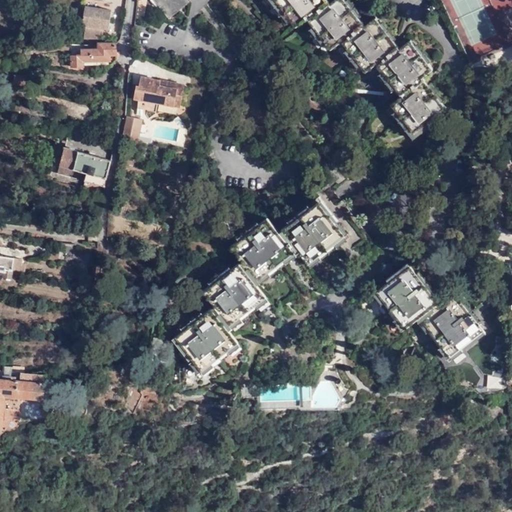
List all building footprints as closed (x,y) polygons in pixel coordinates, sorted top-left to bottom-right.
[(137,0),(135,17),(144,18),(146,0),(137,0)] [(184,0),(159,0),(169,12),(184,0)] [(387,107),(409,135),(418,128),(420,131),(432,123),(430,120),(444,109),(424,83),(419,78),(431,69),(408,40),(398,49),(393,42),(375,18),(364,26),(344,0),(334,0),(330,3),(327,0),(273,0),(293,27),(305,19),(329,51),(339,43),(362,74),(373,66),(398,99),(387,107)] [(83,38),(102,38),(103,28),(108,28),(111,9),(84,5),(82,25),(85,25),(83,38)] [(115,54),(115,44),(100,44),(100,46),(98,46),(98,48),(81,49),(82,54),(71,55),(71,67),(82,66),(82,60),(109,59),(109,54),(115,54)] [(13,73),(13,83),(38,85),(38,79),(31,79),(31,74),(13,73)] [(159,81),(159,79),(140,76),(138,85),(135,85),(133,97),(138,98),(137,107),(156,110),(158,102),(180,106),(184,83),(164,80),(164,82),(159,81)] [(176,113),(177,107),(158,104),(157,110),(176,113)] [(124,138),(136,140),(140,117),(127,114),(126,117),(128,117),(128,119),(124,138)] [(418,128),(409,135),(412,138),(420,131),(418,128)] [(107,187),(112,161),(63,150),(57,176),(107,187)] [(347,185),(337,171),(327,177),(338,191),(347,185)] [(358,259),(373,248),(321,182),(304,196),(288,208),(296,218),(274,234),(264,220),(252,229),(227,248),(238,263),(221,276),(198,293),(209,307),(195,318),(168,339),(185,361),(188,358),(198,371),(234,343),(227,332),(225,329),(227,327),(226,325),(243,312),(262,297),(252,285),(254,282),(253,281),(279,262),(290,253),(291,255),(293,253),(304,266),(341,238),(358,259)] [(95,227),(102,228),(103,213),(97,213),(95,227)] [(77,261),(79,247),(64,245),(62,260),(77,261)] [(20,257),(0,253),(0,270),(3,271),(2,275),(10,277),(11,268),(18,270),(20,257)] [(456,294),(441,304),(425,283),(411,265),(376,291),(403,328),(417,318),(420,321),(421,320),(450,358),(462,350),(461,348),(485,330),(470,311),(456,294)] [(0,421),(5,422),(8,397),(44,400),(46,381),(0,378),(0,421)]
